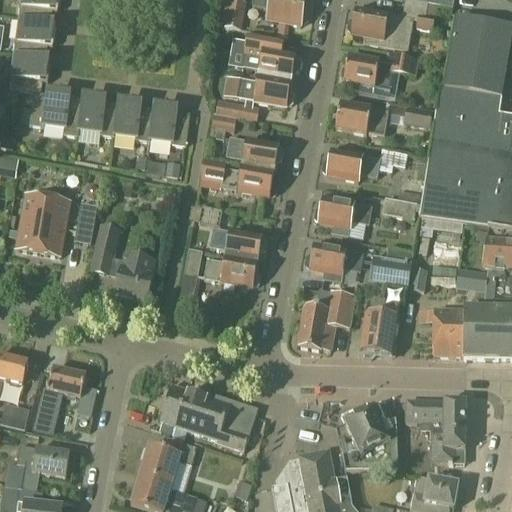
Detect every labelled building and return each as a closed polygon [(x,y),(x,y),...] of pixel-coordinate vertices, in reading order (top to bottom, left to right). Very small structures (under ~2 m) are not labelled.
[(20,11),(18,25),(56,30),(56,29),(51,29),(53,17),(58,18),(59,0),(24,0),(23,11),(20,11)] [(309,29),(310,22),(309,19),(305,19),(308,5),(279,0),(255,0),(253,12),(270,15),(268,27),(302,34),(303,30),(307,30),(309,29)] [(437,0),(436,9),(452,12),(454,0),(437,0)] [(246,6),(225,3),(221,32),(241,35),(246,6)] [(426,20),(428,8),(422,7),(406,4),(404,17),(418,19),(426,20)] [(364,49),(408,56),(413,26),(357,14),(356,23),(348,27),(346,36),(353,40),(365,43),(364,49)] [(418,19),(417,26),(416,34),(433,37),(435,22),(426,20),(418,19)] [(503,101),(507,79),(511,48),(511,30),(456,20),(443,92),(474,97),(474,96),(503,101)] [(14,61),(51,66),(51,65),(46,64),(48,53),(53,53),(56,30),(18,25),(18,26),(21,26),(18,47),(16,46),(14,61)] [(262,75),(261,81),(292,86),(293,82),(297,83),(299,80),(301,70),(299,68),(296,67),(297,60),(282,57),(284,45),(250,38),(244,72),(262,75)] [(393,95),(396,78),(416,82),(418,64),(389,58),(387,69),(380,68),(380,66),(348,61),(346,72),(342,75),(340,84),(344,86),(343,89),(374,94),(375,92),(393,95)] [(9,97),(34,100),(41,100),(43,88),(48,89),(51,66),(14,61),(16,62),(13,82),(11,82),(9,97)] [(292,86),(261,81),(260,87),(242,83),(239,102),(256,106),(256,109),(286,116),(287,114),(292,114),(293,113),(295,103),(294,102),(289,101),(292,86)] [(474,97),(443,92),(442,92),(436,130),(434,129),(431,142),(422,200),(421,210),(419,220),(424,221),(422,231),(462,237),(463,227),(488,231),(482,267),(482,274),(511,275),(511,118),(501,116),(503,101),(474,96),(474,97)] [(64,137),(79,139),(84,101),(83,101),(82,106),(71,104),(71,99),(47,96),(47,101),(41,100),(34,100),(29,132),(44,134),(45,131),(64,134),(64,137)] [(114,143),(119,106),(118,111),(106,109),(107,104),(84,101),(79,139),(80,136),(100,139),(100,141),(114,143)] [(216,120),(237,124),(239,109),(218,105),(216,118),(216,120)] [(143,109),(119,106),(114,143),(115,143),(115,141),(136,144),(136,146),(150,148),(155,111),(154,111),(154,115),(142,114),(143,109)] [(384,141),(387,128),(404,130),(404,129),(430,134),(433,116),(408,112),(406,121),(388,117),(388,118),(372,116),(370,113),(340,108),(338,118),(332,121),(331,129),(336,133),(336,135),(367,140),(367,138),(384,141)] [(155,111),(150,148),(151,148),(151,146),(171,149),(171,151),(186,153),(191,121),(178,119),(178,114),(155,111)] [(234,139),(237,124),(216,120),(216,118),(214,118),(212,132),(226,134),(226,137),(234,139)] [(224,146),(226,137),(226,134),(212,132),(211,132),(210,143),(224,146)] [(244,166),(243,171),(273,176),(274,168),(282,165),(284,157),(278,150),(279,146),(248,141),(247,146),(229,143),(226,163),(244,166)] [(378,175),(392,177),(393,170),(405,172),(407,160),(382,155),(380,165),(362,162),(363,158),(332,153),(330,164),(323,166),(321,177),(327,182),(358,187),(359,180),(377,182),(378,175)] [(0,158),(0,177),(17,179),(18,161),(0,158)] [(273,176),(243,171),(242,180),(225,177),(227,168),(205,164),(201,185),(220,189),(220,193),(237,196),(237,197),(238,197),(271,203),(276,198),(277,191),(272,184),(273,176)] [(129,204),(133,187),(113,183),(109,200),(129,204)] [(419,220),(421,210),(422,200),(398,196),(397,205),(386,203),(382,219),(414,225),(415,219),(419,220)] [(60,262),(71,208),(28,200),(17,255),(60,262)] [(371,212),(353,208),(354,205),(322,200),(320,212),(315,215),(313,224),(317,228),(349,234),(350,227),(368,230),(371,212)] [(74,247),(75,247),(76,241),(91,243),(89,250),(90,250),(97,212),(81,209),(74,247)] [(220,231),(222,215),(203,211),(199,228),(220,231)] [(94,262),(112,266),(119,236),(101,232),(94,262)] [(226,257),(225,261),(256,267),(257,261),(265,255),(266,247),(260,238),(230,233),(230,236),(213,233),(209,253),(226,257)] [(360,285),(365,259),(313,249),(312,260),(306,263),(304,270),(310,276),(360,285)] [(189,255),(184,280),(197,282),(202,257),(189,255)] [(147,309),(153,281),(152,280),(155,267),(143,264),(140,260),(129,257),(125,260),(124,260),(116,299),(133,302),(132,306),(147,309)] [(253,294),(259,289),(261,280),(255,275),(256,267),(225,261),(224,266),(207,263),(204,284),(221,287),(221,288),(253,294)] [(408,293),(409,289),(412,267),(373,261),(369,287),(385,290),(408,293)] [(413,273),(410,289),(409,295),(425,297),(428,275),(413,273)] [(511,277),(488,276),(483,310),(492,311),(492,313),(509,313),(509,309),(511,308),(511,277)] [(334,286),(333,289),(329,313),(303,312),(297,351),(330,355),(335,332),(349,334),(357,290),(334,286)] [(406,312),(408,293),(385,290),(382,306),(372,305),(370,319),(365,318),(360,357),(365,363),(371,363),(375,359),(392,362),(398,322),(399,323),(400,311),(406,312)] [(304,310),(328,310),(328,296),(304,296),(304,310)] [(434,361),(464,362),(466,316),(436,315),(434,361)] [(511,363),(511,316),(492,316),(492,317),(466,316),(464,362),(511,363)] [(0,384),(22,390),(28,366),(0,359),(0,384)] [(63,399),(78,403),(86,381),(54,372),(49,394),(44,392),(36,423),(55,428),(63,399)] [(243,456),(258,414),(210,398),(208,403),(172,391),(160,426),(218,445),(218,448),(243,456)] [(431,468),(457,469),(465,469),(466,406),(405,405),(405,429),(420,429),(430,429),(430,440),(430,449),(431,449),(431,468)] [(30,415),(5,409),(0,430),(25,435),(30,415)] [(345,426),(355,448),(341,451),(346,475),(398,474),(396,422),(392,423),(385,410),(375,415),(374,413),(345,426)] [(430,429),(420,429),(420,440),(430,440),(430,429)] [(149,451),(141,478),(159,484),(156,491),(170,495),(179,468),(191,472),(197,452),(168,443),(165,456),(149,451)] [(20,451),(17,470),(25,471),(21,494),(36,496),(39,477),(65,482),(69,460),(20,451)] [(353,511),(352,504),(340,506),(336,485),(334,485),(328,456),(322,457),(322,456),(304,460),(298,461),(300,470),(292,471),(292,470),(289,469),(276,488),(277,491),(272,492),(275,511),(353,511)] [(6,492),(19,494),(21,494),(25,471),(17,470),(10,469),(6,492)] [(159,484),(141,478),(132,510),(139,511),(204,511),(207,505),(170,495),(156,491),(159,484)] [(455,511),(460,487),(428,481),(428,482),(417,480),(410,511),(455,511)] [(17,509),(18,506),(19,494),(3,493),(2,507),(17,509)] [(36,496),(21,494),(19,494),(18,506),(24,506),(22,511),(62,511),(63,511),(40,508),(42,496),(36,496)]
